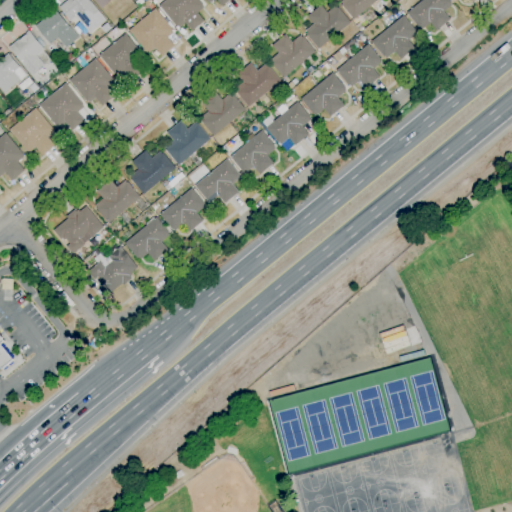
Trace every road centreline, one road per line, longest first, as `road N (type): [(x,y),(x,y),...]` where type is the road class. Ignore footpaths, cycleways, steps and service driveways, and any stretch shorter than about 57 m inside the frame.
road 1 (residential): [(511,6),(133,315),(109,322),(90,311),(13,221)]
road 2 (trunk): [(17,511),(511,100)]
road 3 (trunk): [(511,52),(153,345)]
road 4 (residential): [(0,231),(279,0)]
